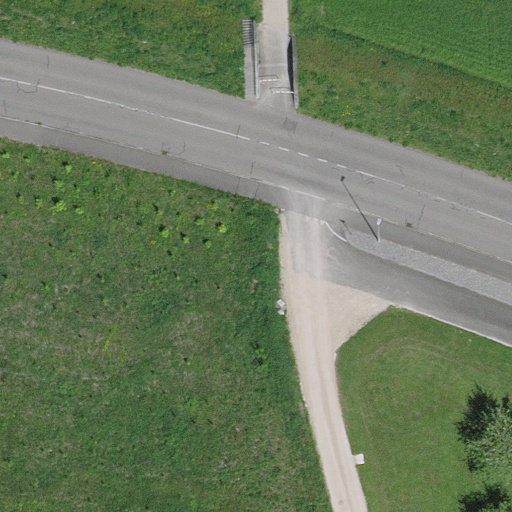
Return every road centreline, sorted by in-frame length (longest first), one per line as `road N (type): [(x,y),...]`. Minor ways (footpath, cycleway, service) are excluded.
road 1 (unclassified): [(511,239),(113,112),(0,89)]
road 2 (track): [(266,0),(282,165)]
